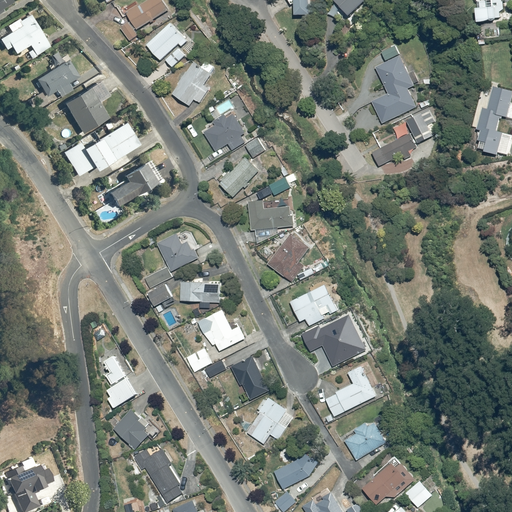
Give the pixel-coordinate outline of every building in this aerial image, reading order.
[(0,0),(0,13),(6,10),(4,8),(12,3),(9,0),(0,0)] [(127,10),(129,13),(139,29),(172,9),(166,0),(147,0),(140,4),(139,2),(127,10)] [(289,0),(293,5),(296,3),(296,14),(312,14),(311,0),(289,0)] [(338,0),(352,13),(364,0),(338,0)] [(479,0),(480,0),(480,1),(482,1),(482,5),(478,5),(480,21),(477,21),(479,42),(487,42),(487,38),(501,37),(500,22),(503,22),(502,18),(507,18),(506,3),(504,3),(504,0),(479,0)] [(0,38),(7,49),(12,46),(16,54),(30,45),(32,48),(29,50),(33,57),(52,46),(32,13),(10,27),(12,31),(0,38)] [(190,39),(172,21),(148,44),(163,60),(180,43),(183,46),(190,39)] [(140,34),(129,22),(122,28),(133,40),(140,34)] [(382,51),(387,62),(377,66),(378,67),(389,93),(373,100),(384,123),(418,107),(410,88),(417,85),(403,55),(401,55),(396,45),(382,51)] [(187,53),(181,47),(174,53),(167,60),(173,66),(187,53)] [(70,59),(37,80),(48,97),(57,91),(60,96),(73,88),(70,83),(81,76),(70,59)] [(202,67),(194,62),(180,82),(181,83),(174,93),(191,105),(196,99),(201,103),(211,89),(205,85),(214,74),(212,72),(216,67),(207,60),(202,67)] [(478,128),(484,130),(479,147),(498,152),(502,137),(497,135),(502,116),(511,118),(511,89),(495,85),(489,107),(484,106),(478,128)] [(64,103),(65,105),(83,134),(109,118),(90,87),(64,103)] [(216,127),(206,133),(217,151),(229,143),(234,151),(247,143),(242,135),(247,131),(240,120),(249,115),(242,104),(222,117),(214,104),(208,108),(216,121),(214,122),(216,127)] [(381,147),(382,148),(388,162),(403,155),(406,159),(412,156),(410,151),(418,148),(417,145),(436,136),(425,113),(409,121),(414,131),(381,147)] [(79,176),(92,168),(95,166),(97,170),(141,144),(127,121),(85,147),(82,142),(64,152),(79,176)] [(254,156),(267,148),(259,137),(247,145),(254,156)] [(260,172),(246,158),(221,183),(235,197),(260,172)] [(119,206),(138,194),(141,200),(155,192),(152,186),(157,182),(144,161),(125,173),(129,180),(110,192),(119,206)] [(271,184),(272,185),(263,190),(264,191),(258,194),(259,198),(267,194),(268,197),(276,193),(276,195),(295,186),(292,180),(294,179),(292,174),(271,184)] [(265,200),(252,201),(254,229),(258,228),(258,231),(280,229),(279,225),(295,224),(295,214),(292,214),(291,206),(265,208),(265,200)] [(146,277),(152,289),(150,290),(160,312),(178,304),(168,281),(174,278),(171,272),(199,259),(185,229),(159,242),(170,266),(146,277)] [(312,248),(291,232),(269,263),(294,281),(305,265),(301,262),(312,248)] [(310,325),(323,318),(322,316),(330,312),(331,314),(347,306),(332,275),(324,279),(310,286),(312,291),(292,301),(302,322),(307,319),(310,325)] [(222,281),(183,280),(182,300),(222,301),(222,281)] [(219,342),(223,350),(247,337),(241,326),(234,329),(224,309),(200,322),(212,345),(219,342)] [(368,350),(350,313),(321,327),(320,325),(303,334),(311,351),(323,345),(333,366),(368,350)] [(213,363),(205,348),(188,356),(195,371),(213,363)] [(255,355),(233,366),(242,386),(244,385),(252,400),(272,390),(255,355)] [(128,376),(115,356),(107,361),(108,364),(107,365),(111,372),(108,374),(114,384),(128,376)] [(228,368),(223,359),(207,368),(212,377),(228,368)] [(378,395),(362,364),(350,371),(355,381),(338,390),(339,392),(327,398),(337,417),(378,395)] [(128,378),(126,379),(110,390),(113,395),(110,397),(116,407),(138,393),(128,378)] [(263,411),(248,432),(266,444),(273,434),(281,440),(290,427),(281,421),(289,409),(271,396),(268,400),(266,399),(259,408),(263,411)] [(143,417),(133,408),(115,428),(138,449),(151,435),(145,430),(149,426),(141,419),(143,417)] [(370,426),(367,422),(357,428),(359,432),(347,439),(359,459),(389,440),(377,421),(370,426)] [(143,470),(147,468),(168,503),(185,493),(180,485),(183,483),(172,464),(174,463),(165,448),(154,455),(149,448),(135,456),(143,470)] [(312,453),(276,471),(285,489),(321,471),(312,453)] [(417,478),(397,455),(374,474),(376,476),(364,487),(379,504),(388,495),(391,498),(400,491),(398,489),(401,486),(404,489),(417,478)] [(24,470),(22,465),(7,472),(10,477),(8,478),(15,494),(13,495),(16,502),(18,501),(23,511),(26,511),(41,506),(36,493),(48,489),(47,486),(55,483),(49,467),(42,470),(39,464),(24,470)] [(436,494),(423,480),(408,493),(420,507),(436,494)] [(315,499),(304,506),(307,511),(345,511),(334,492),(332,493),(328,487),(313,496),(315,499)] [(277,511),(287,511),(299,501),(288,490),(272,506),(277,511)] [(200,511),(195,500),(176,509),(176,511),(200,511)] [(367,511),(362,502),(349,510),(350,511),(367,511)]
